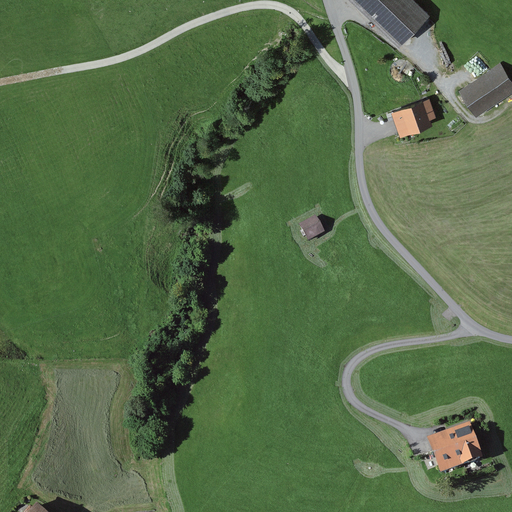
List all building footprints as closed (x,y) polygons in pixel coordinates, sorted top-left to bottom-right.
[(428,15),(412,0),(355,0),(401,43),(428,15)] [(511,80),(501,63),(459,90),(475,116),(511,92),(511,80)] [(430,100),(391,114),(396,126),(400,138),(432,127),(430,121),(437,119),(430,100)] [(316,217),(299,227),(309,244),(326,234),(316,217)] [(470,426),(430,439),(442,474),(482,460),(470,426)]
